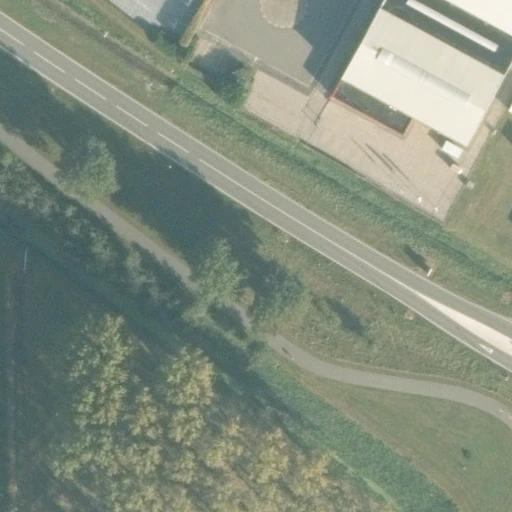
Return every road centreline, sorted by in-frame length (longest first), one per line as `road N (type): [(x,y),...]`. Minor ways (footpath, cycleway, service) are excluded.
road 1 (secondary): [(328,241),(0,26)]
road 2 (secondary): [(328,241),(364,274),(511,365)]
road 3 (secondary): [(511,334),(328,241)]
road 4 (unclassified): [(328,0),(319,28),(280,46),(252,35),(236,0)]
